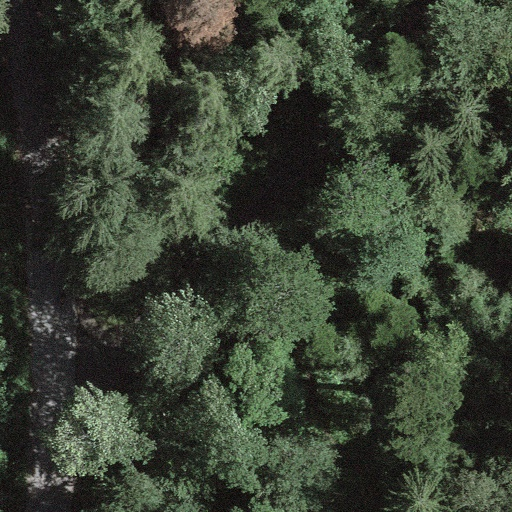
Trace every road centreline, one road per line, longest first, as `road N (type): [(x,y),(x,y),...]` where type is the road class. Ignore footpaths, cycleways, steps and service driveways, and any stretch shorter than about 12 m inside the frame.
road 1 (track): [(51,393),(224,300),(435,0)]
road 2 (unclassified): [(0,83),(52,291),(41,511)]
